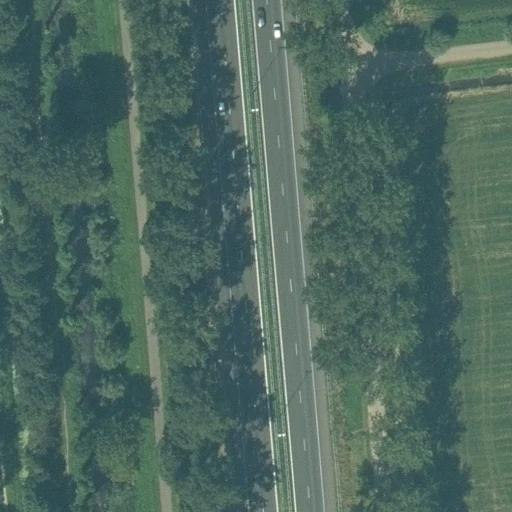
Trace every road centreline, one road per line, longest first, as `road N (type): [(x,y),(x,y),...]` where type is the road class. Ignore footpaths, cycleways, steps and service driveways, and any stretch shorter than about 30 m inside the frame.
road 1 (motorway): [(217,0),(261,511)]
road 2 (motorway): [(316,511),(277,0)]
road 3 (unclassified): [(386,511),(345,66)]
road 4 (unclassified): [(345,66),(511,47)]
